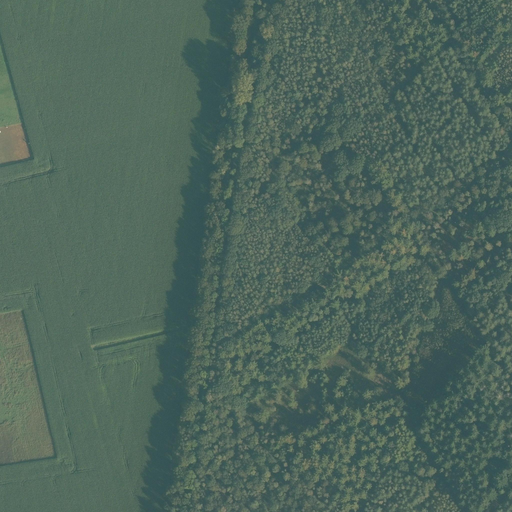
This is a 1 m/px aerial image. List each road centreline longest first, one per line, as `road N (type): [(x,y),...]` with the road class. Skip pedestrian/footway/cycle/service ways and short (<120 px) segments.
road 1 (track): [(246,91),(187,511)]
road 2 (track): [(415,219),(209,355)]
